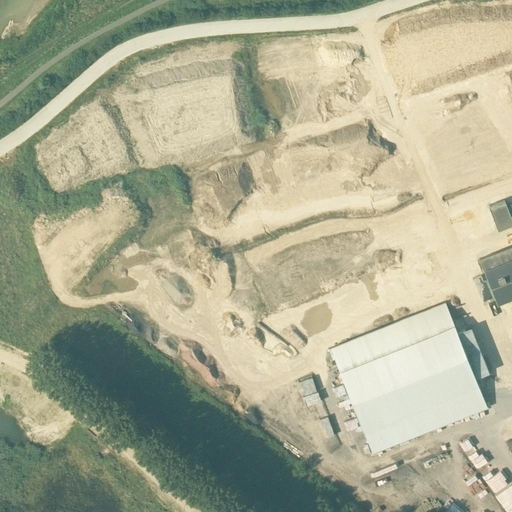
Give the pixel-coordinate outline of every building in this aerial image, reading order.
[(511,213),(510,214),(504,199),(488,205),(498,230),(511,224),(511,245),(479,259),(497,303),(511,297),(511,213)] [(372,452),(487,406),(446,302),(330,348),(372,452)] [(465,448),(476,467),(486,462),(474,442),(465,448)] [(422,462),(426,470),(449,461),(445,452),(422,462)] [(376,489),(388,485),(385,477),(373,482),(376,489)]
